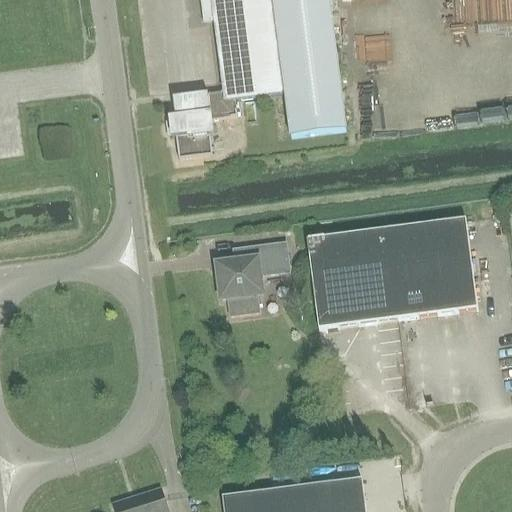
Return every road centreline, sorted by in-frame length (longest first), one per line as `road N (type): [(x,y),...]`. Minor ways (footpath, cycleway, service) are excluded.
road 1 (unclassified): [(15,449),(44,462),(80,457),(136,432),(149,413),(142,305),(120,279)]
road 2 (unclassified): [(120,279),(130,220),(101,0)]
road 3 (unclassified): [(120,279),(91,267),(34,275),(0,299)]
road 4 (unclassified): [(437,511),(438,479),(451,459),(470,442),(511,430)]
